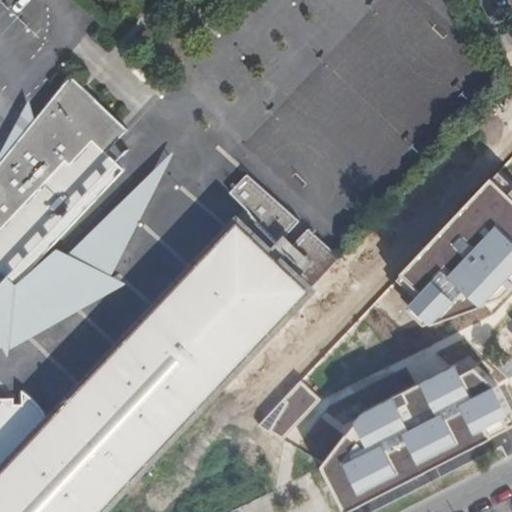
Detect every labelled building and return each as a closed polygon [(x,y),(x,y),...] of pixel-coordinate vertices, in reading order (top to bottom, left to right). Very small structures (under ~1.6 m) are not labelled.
[(0,511),(99,511),(345,252),(314,222),(284,253),(276,246),(306,214),(255,166),(237,185),(265,211),(253,224),(245,216),(50,421),(23,389),(23,403),(15,403),(14,398),(0,398),(0,347),(3,345),(9,355),(11,348),(101,297),(112,275),(69,253),(0,318),(0,301),(125,169),(107,151),(128,128),(72,75),(38,117),(0,163),(0,511)] [(0,163),(38,117),(33,97),(0,157),(0,163)] [(175,152),(69,253),(112,275),(175,152)] [(58,247),(0,303),(0,318),(69,253),(58,247)] [(127,283),(112,275),(101,297),(127,283)]
